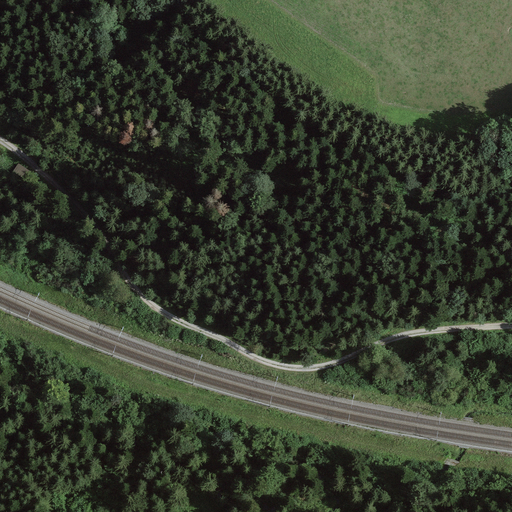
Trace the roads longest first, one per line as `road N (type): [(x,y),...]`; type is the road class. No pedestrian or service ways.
road 1 (track): [(0,141),(88,212),(143,299),(246,355),(323,367),(388,337),(511,324)]
road 2 (track): [(249,195),(303,260),(339,281),(473,327)]
road 3 (track): [(103,232),(152,243),(192,241),(227,227),(249,195)]
